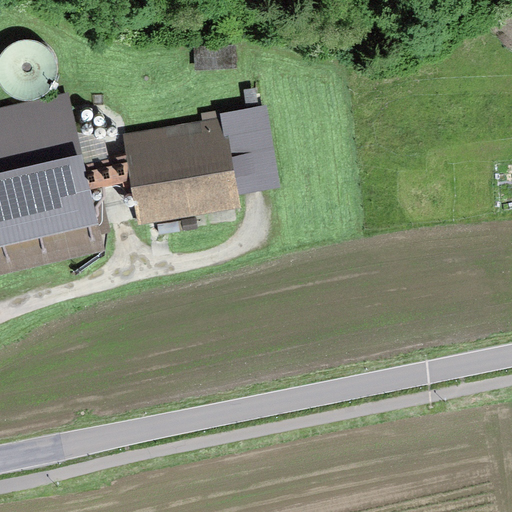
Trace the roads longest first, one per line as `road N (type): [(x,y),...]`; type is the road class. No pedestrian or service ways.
road 1 (tertiary): [(0,459),(511,356)]
road 2 (track): [(119,199),(125,273),(0,314)]
road 3 (track): [(125,273),(241,248),(259,209)]
